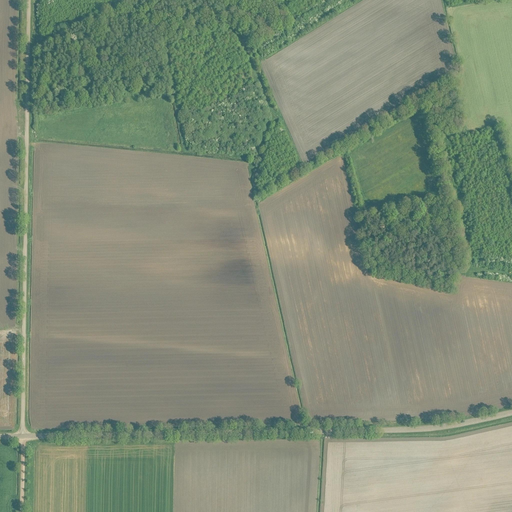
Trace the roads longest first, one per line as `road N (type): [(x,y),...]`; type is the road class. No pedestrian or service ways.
road 1 (tertiary): [(22,436),(418,429),(511,412)]
road 2 (unclassified): [(22,436),(28,0)]
